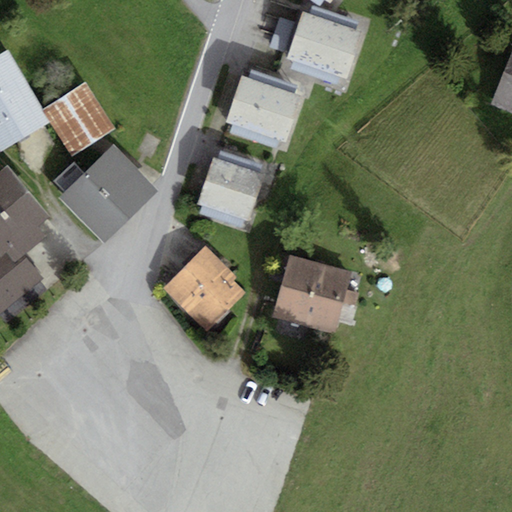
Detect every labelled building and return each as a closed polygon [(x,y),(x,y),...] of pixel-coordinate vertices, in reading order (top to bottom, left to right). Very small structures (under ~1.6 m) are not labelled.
[(362,37),(305,18),(290,62),(347,81),(362,37)] [(294,47),(298,24),(280,21),(277,44),(294,47)] [(511,46),(491,103),(511,110),(511,46)] [(0,152),(51,121),(8,49),(0,53),(0,152)] [(304,100),(246,81),(231,129),(289,148),(304,100)] [(114,130),(85,82),(44,107),(73,155),(114,130)] [(113,144),(58,198),(100,241),(155,187),(113,144)] [(267,179),(216,163),(202,208),(253,224),(267,179)] [(8,171),(0,176),(0,259),(2,263),(17,251),(50,224),(8,171)] [(207,246),(164,287),(207,331),(250,290),(207,246)] [(0,259),(0,322),(45,284),(17,251),(2,263),(0,259)] [(352,272),(289,255),(273,315),(335,332),(352,272)]
